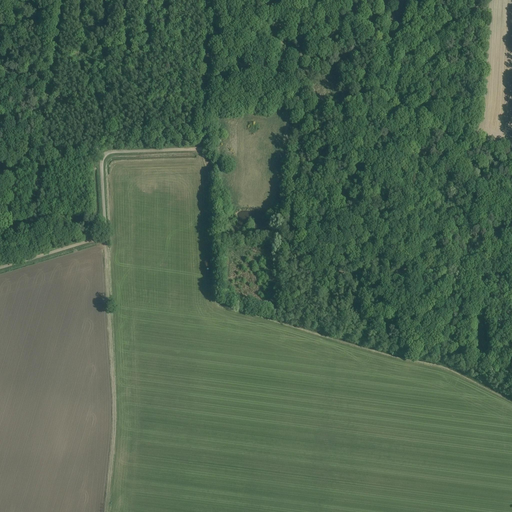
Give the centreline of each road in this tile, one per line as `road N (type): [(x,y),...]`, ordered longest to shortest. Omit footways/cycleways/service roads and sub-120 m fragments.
road 1 (unclassified): [(0,267),(105,235),(106,152),(205,149)]
road 2 (track): [(106,511),(114,419),(105,235)]
